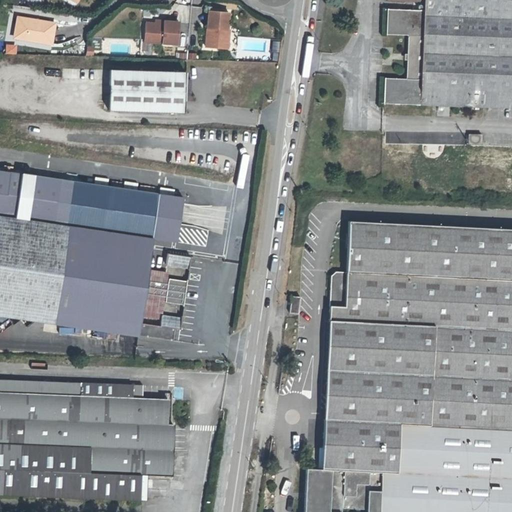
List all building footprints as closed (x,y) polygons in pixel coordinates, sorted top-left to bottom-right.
[(511,0),(386,0),(387,1),(423,2),(423,10),(387,9),(386,34),(407,35),(406,79),(384,78),(383,104),(511,108),(511,0)] [(227,29),(229,13),(208,11),(207,28),(209,28),(209,35),(206,35),(205,47),(222,48),(223,40),(228,40),(229,29),(227,29)] [(15,38),(51,44),(55,23),(39,21),(38,22),(18,18),(15,38)] [(144,41),(178,44),(180,22),(160,21),(160,24),(155,23),(145,23),(144,41)] [(4,53),(15,54),(16,45),(6,43),(4,53)] [(108,110),(184,113),(186,72),(109,70),(108,110)] [(481,144),(481,134),(468,134),(468,144),(481,144)] [(46,177),(0,170),(0,303),(138,324),(149,251),(151,251),(153,238),(177,242),(183,198),(77,182),(46,177)] [(77,182),(78,174),(47,170),(46,177),(77,182)] [(511,511),(511,229),(348,221),(346,272),(335,271),(330,276),(321,469),(306,468),(303,511),(511,511)] [(189,268),(191,257),(183,256),(168,253),(167,264),(189,268)] [(185,295),(187,282),(169,279),(165,302),(184,304),(185,295)] [(298,314),(300,297),(291,296),(289,313),(298,314)] [(138,324),(0,303),(0,316),(136,336),(138,324)] [(180,329),(182,319),(161,316),(160,326),(180,329)] [(0,494),(140,500),(140,474),(165,475),(166,449),(173,450),(174,424),(167,424),(168,399),(142,398),(143,385),(0,379),(0,494)]
